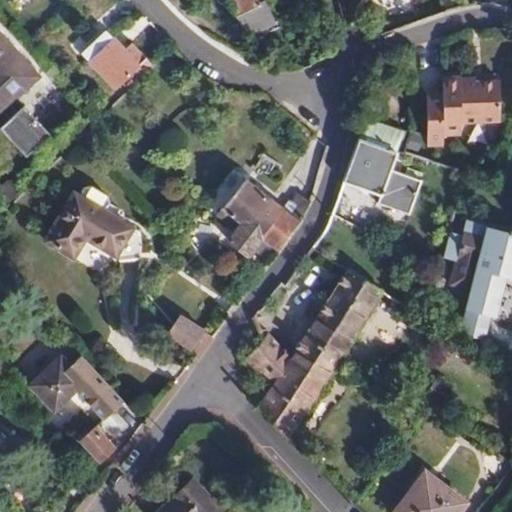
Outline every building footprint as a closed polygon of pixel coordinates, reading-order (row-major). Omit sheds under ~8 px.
[(251,0),(227,0),(245,37),(272,24),(261,1),(254,4),(251,0)] [(106,31),(80,55),(112,88),(137,64),(106,31)] [(0,40),(0,113),(8,121),(0,128),(0,132),(25,159),(49,137),(22,108),(15,114),(7,105),(36,78),(0,40)] [(430,81),(424,133),(441,135),(442,125),(459,127),(460,117),(499,120),(503,79),(465,74),(466,70),(448,68),(447,83),(430,81)] [(361,130),(344,183),(378,195),(375,203),(407,214),(418,179),(388,168),(394,150),(395,129),(361,118),(361,130)] [(278,252),(301,223),(285,211),(244,180),(220,208),(240,223),(226,241),(246,256),(259,239),(275,251),(278,252)] [(71,190),(40,239),(69,257),(80,237),(111,255),(128,226),(71,190)] [(301,223),(311,201),(293,194),(285,211),(301,223)] [(468,283),(461,308),(483,315),(486,316),(498,278),(509,281),(511,270),(511,237),(484,229),(481,237),(461,232),(447,277),(468,283)] [(315,319),(302,339),(313,347),(314,345),(335,359),(379,292),(347,272),(330,297),(315,319)] [(315,319),(330,297),(323,293),(309,314),(315,319)] [(483,315),(461,308),(452,333),(475,341),(483,315)] [(165,332),(188,348),(198,330),(176,316),(165,332)] [(265,335),(262,338),(243,357),(269,387),(288,359),(265,335)] [(288,359),(269,387),(256,408),(284,437),(331,365),(335,359),(314,345),(313,347),(302,339),(288,359)] [(57,357),(27,385),(52,410),(74,388),(101,419),(123,401),(79,355),(67,367),(57,357)] [(92,428),(80,437),(99,459),(110,449),(92,428)] [(420,475),(392,511),(393,511),(454,511),(460,505),(420,475)] [(190,480),(157,511),(216,511),(219,510),(190,480)]
